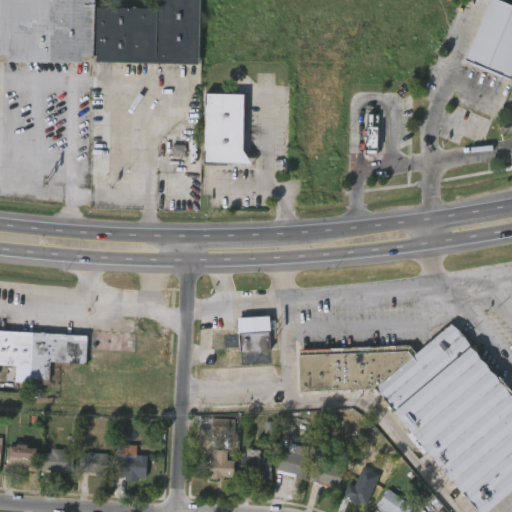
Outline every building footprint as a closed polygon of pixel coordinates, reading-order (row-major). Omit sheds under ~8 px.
[(0,0),(91,0),(90,55),(78,55),(78,63),(5,61),(5,53),(0,53),(0,0)] [(120,62),(95,62),(96,6),(154,7),(154,0),(199,0),(199,64),(120,62)] [(498,0),(511,5),(511,70),(509,78),(464,59),(487,0),(498,0)] [(243,95),(241,149),(251,163),(203,162),(204,151),(202,151),(204,93),(243,94),(243,95)] [(378,126),(377,150),(376,150),(376,156),(364,156),(364,151),(362,151),(362,143),(365,143),(365,138),(362,137),(362,127),(366,127),(366,115),(377,115),(376,126),(378,126)] [(371,126),(357,126),(358,167),(372,167),(371,126)] [(166,166),(179,166),(179,156),(166,156),(166,166)] [(267,317),(268,332),(269,332),(270,350),(264,350),(265,356),(259,357),(259,351),(238,352),(236,319),(267,317)] [(414,353),(451,322),(466,339),(511,392),(511,491),(486,511),(478,511),(373,388),(414,353)] [(0,330),(85,336),(83,364),(48,362),(46,386),(28,384),(28,379),(13,378),(14,366),(0,365),(0,330)] [(407,345),(414,353),(373,388),(299,391),(297,349),(407,345)] [(223,444),(224,430),(206,430),(206,443),(223,444)] [(27,445),(27,448),(36,449),(34,473),(23,472),(23,468),(4,467),(5,448),(15,447),(15,445),(27,445)] [(312,450),(304,481),(293,478),(294,475),(276,471),(281,452),(292,454),(294,445),(312,450)] [(65,449),(65,455),(73,455),(73,472),(54,473),(55,471),(43,471),(44,453),(52,453),(52,449),(65,449)] [(260,450),(260,459),(270,459),(270,482),(256,482),(256,477),(240,477),(241,457),(246,458),(246,450),(260,450)] [(93,452),(109,453),(109,475),(82,474),(83,452),(90,452),(91,451),(93,452)] [(145,456),(144,478),(115,476),(116,456),(124,457),(124,455),(133,457),(134,455),(145,456)] [(30,481),(31,458),(3,457),(2,480),(30,481)] [(233,460),(232,478),(208,478),(209,457),(226,457),(226,460),(233,460)] [(37,483),(64,484),(65,462),(38,461),(37,483)] [(237,491),(266,490),(265,469),(255,470),(255,461),(236,461),(237,491)] [(315,461),(344,467),(338,490),(327,487),(328,485),(322,484),(321,485),(309,482),(315,461)] [(77,465),(77,487),(101,486),(100,464),(77,465)] [(270,485),(302,491),(302,492),(330,498),(334,477),(274,465),(270,485)] [(112,467),(111,488),(141,489),(142,468),(112,467)] [(203,489),(228,490),(228,471),(204,470),(203,489)] [(413,506),(408,511),(385,511),(376,505),(388,489),(413,506)]
